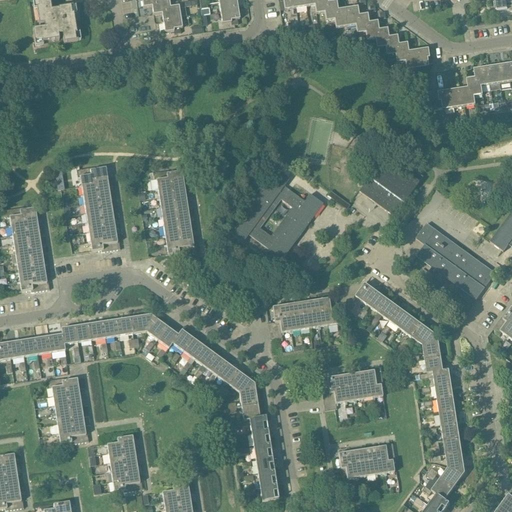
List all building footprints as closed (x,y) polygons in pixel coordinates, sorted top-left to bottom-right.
[(77,42),(72,8),(51,11),(49,0),(42,0),(36,1),(39,25),(44,25),(45,29),(33,31),(35,45),(59,41),(58,36),(62,35),(63,44),(77,42)] [(141,0),(143,9),(152,8),(151,5),(160,4),(160,1),(164,0),(141,0)] [(170,11),(170,8),(168,0),(166,0),(164,0),(160,1),(160,4),(151,5),(152,8),(153,16),(162,15),(161,12),(170,11)] [(237,9),(235,0),(230,0),(227,0),(227,3),(218,4),(220,14),(229,13),(229,11),(237,9)] [(295,0),(279,0),(280,3),(283,2),(283,3),(284,5),(284,11),(299,9),(298,0),(295,0)] [(295,0),(298,0),(299,9),(309,7),(307,0),(295,0)] [(315,15),(324,14),(327,14),(325,4),(328,3),(327,0),(315,0),(316,6),(314,7),(315,15)] [(511,0),(494,0),(495,2),(494,2),(495,9),(496,9),(496,13),(507,11),(507,14),(511,13),(511,0)] [(336,2),(328,3),(325,4),(327,14),(324,14),(326,22),(334,21),(336,21),(335,12),(338,11),(336,2)] [(170,11),(161,12),(162,15),(163,25),(172,23),(172,21),(181,20),(180,18),(186,18),(185,9),(184,9),(179,9),(179,7),(170,8),(170,11)] [(345,28),(355,27),(357,26),(356,17),(358,17),(357,8),(346,10),(347,18),(344,19),(345,28)] [(229,13),(220,14),(222,25),(231,24),(231,27),(238,26),(237,21),(239,21),(237,9),(229,11),(229,13)] [(336,30),(345,28),(344,19),(347,18),(346,10),(338,11),(335,12),(336,21),(334,21),(336,30)] [(356,35),(365,34),(367,34),(366,24),(368,24),(367,16),(358,17),(356,17),(357,26),(355,27),(356,35)] [(172,23),(163,25),(165,34),(174,33),(174,36),(181,35),(180,29),(182,29),(181,20),(172,21),(172,23)] [(366,43),(374,42),(377,41),(375,32),(378,32),(377,23),(368,24),(366,24),(367,34),(365,34),(366,43)] [(376,50),(385,49),(387,48),(386,39),(388,39),(387,30),(378,32),(375,32),(377,41),(374,42),(376,50)] [(386,57),(395,56),(397,56),(395,47),(398,46),(397,37),(388,39),(386,39),(387,48),(385,49),(386,57)] [(396,65),(405,63),(407,63),(406,54),(408,54),(407,45),(398,46),(395,47),(397,56),(395,56),(396,65)] [(427,51),(418,52),(419,61),(416,61),(418,70),(428,69),(427,66),(433,66),(431,59),(429,59),(427,51)] [(406,72),(418,70),(416,61),(419,61),(418,52),(408,54),(406,54),(407,63),(405,63),(406,72)] [(501,85),(511,83),(510,74),(511,73),(511,71),(511,65),(501,67),(502,75),(499,75),(501,85)] [(490,86),(501,85),(499,75),(502,75),(501,67),(490,68),(491,77),(488,77),(490,86)] [(491,77),(490,68),(474,71),(475,79),(477,79),(479,88),(481,88),(490,86),(488,77),(491,77)] [(477,79),(475,79),(466,81),(468,89),(470,89),(471,98),(474,98),(482,96),(481,88),(479,88),(477,79)] [(468,89),(460,91),(461,99),(463,99),(465,108),(475,106),(474,98),(471,98),(470,89),(468,89)] [(454,110),(465,108),(463,99),(461,99),(460,91),(449,92),(450,101),(453,101),(454,110)] [(436,103),(437,110),(442,110),(443,112),(454,110),(453,101),(450,101),(449,92),(438,94),(440,103),(436,103)] [(511,102),(503,104),(504,110),(511,109),(511,102)] [(503,104),(493,105),(494,112),(504,110),(503,104)] [(493,105),(484,107),(485,114),(494,112),(493,105)] [(404,205),(419,184),(423,178),(405,165),(401,171),(386,161),(386,160),(383,158),(368,179),(369,180),(360,193),(359,192),(359,193),(394,218),(394,217),(402,205),(404,205)] [(81,179),(80,179),(81,188),(93,186),(92,182),(108,179),(106,169),(91,172),(92,177),(88,177),(85,178),(81,179)] [(304,204),(284,189),(289,181),(276,171),(230,234),(243,244),(249,236),(270,251),(264,259),(277,269),(323,205),(310,195),(304,204)] [(157,182),(156,182),(157,191),(169,190),(168,185),(183,182),(182,173),(168,175),(169,180),(164,181),(160,181),(157,182)] [(109,189),(108,179),(92,182),(93,186),(81,188),(83,197),(94,196),(94,191),(109,189)] [(185,192),(183,182),(168,185),(169,190),(157,191),(159,201),(170,199),(169,194),(185,192)] [(83,197),(84,207),(96,205),(95,200),(110,198),(109,189),(94,191),(94,196),(83,197)] [(159,201),(160,210),(171,208),(171,203),(186,201),(185,192),(169,194),(170,199),(159,201)] [(347,211),(350,207),(331,192),(328,197),(347,211)] [(112,207),(110,198),(95,200),(96,205),(84,207),(86,216),(97,214),(96,210),(112,207)] [(187,210),(186,201),(171,203),(171,208),(160,210),(162,220),(173,218),(172,213),(187,210)] [(86,216),(87,225),(99,223),(98,219),(113,216),(112,207),(96,210),(97,214),(86,216)] [(10,218),(9,218),(11,228),(22,226),(21,222),(37,220),(35,209),(20,212),(21,217),(17,217),(14,218),(10,218)] [(162,220),(163,229),(174,227),(174,222),(189,220),(187,210),(172,213),(173,218),(162,220)] [(511,213),(490,244),(504,254),(510,246),(511,247),(511,213)] [(115,226),(113,216),(98,219),(99,223),(87,225),(89,235),(100,233),(99,228),(115,226)] [(38,229),(37,220),(21,222),(22,226),(11,228),(12,237),(23,235),(23,231),(38,229)] [(190,229),(189,220),(174,222),(174,227),(163,229),(164,238),(176,236),(175,231),(190,229)] [(485,289),(496,275),(427,225),(416,240),(425,247),(417,258),(432,269),(428,274),(433,277),(436,272),(477,302),(486,290),(485,289)] [(89,235),(90,244),(102,242),(101,238),(116,235),(115,226),(99,228),(100,233),(89,235)] [(12,237),(13,246),(25,245),(24,241),(40,238),(38,229),(23,231),(23,235),(12,237)] [(164,238),(166,247),(177,245),(177,241),(192,238),(190,229),(175,231),(176,236),(164,238)] [(102,242),(90,244),(92,254),(101,252),(100,247),(105,246),(108,246),(112,245),(115,245),(118,244),(117,244),(116,235),(101,238),(102,242)] [(41,248),(40,238),(24,241),(25,245),(13,246),(15,256),(26,254),(26,250),(41,248)] [(177,245),(166,247),(167,257),(177,256),(176,251),(181,250),(184,250),(188,249),(191,248),(193,248),(192,238),(177,241),(177,245)] [(15,256),(16,265),(27,263),(27,259),(42,257),(41,248),(26,250),(26,254),(15,256)] [(44,266),(42,257),(27,259),(27,263),(16,265),(18,274),(29,273),(28,269),(44,266)] [(18,274),(19,284),(30,282),(30,278),(45,275),(44,266),(28,269),(29,273),(18,274)] [(47,284),(45,275),(30,278),(30,282),(19,284),(20,294),(30,292),(32,292),(31,287),(45,285),(47,284)] [(356,299),(367,307),(377,293),(366,285),(356,299)] [(367,307),(378,315),(388,301),(377,293),(367,307)] [(328,301),(319,302),(322,317),(326,316),(328,328),(338,326),(336,315),(330,316),(330,312),(329,309),(329,305),(328,301)] [(378,315),(390,323),(399,309),(388,301),(378,315)] [(319,329),(328,328),(326,316),(322,317),(319,302),(310,303),(312,318),(317,318),(319,329)] [(353,302),(348,309),(352,312),(357,306),(353,302)] [(310,303),(300,305),(303,320),(308,319),(309,331),(319,329),(317,318),(312,318),(310,303)] [(300,332),(309,331),(308,319),(303,320),(300,305),(291,306),(294,321),(298,321),(300,332)] [(291,306),(282,308),(284,323),(289,322),(291,333),(300,332),(298,321),(294,321),(291,306)] [(284,323),(282,308),(272,309),(274,324),(279,323),(280,329),(281,335),(282,335),(291,333),(289,322),(284,323)] [(390,323),(400,331),(410,317),(399,309),(390,323)] [(501,333),(508,339),(511,333),(511,327),(511,325),(511,309),(503,321),(507,324),(505,327),(503,330),(501,333)] [(364,311),(359,318),(364,321),(369,314),(364,311)] [(133,336),(146,334),(148,328),(151,328),(156,321),(150,317),(130,320),(133,336)] [(421,325),(410,317),(400,331),(412,339),(421,325)] [(375,319),(370,325),(375,329),(380,322),(375,319)] [(130,320),(117,322),(119,339),(133,336),(130,320)] [(167,329),(156,321),(151,328),(148,328),(146,334),(157,342),(167,329)] [(117,322),(103,324),(105,341),(119,339),(117,322)] [(103,324),(89,326),(92,343),(105,341),(103,324)] [(412,339),(423,347),(430,342),(432,344),(439,343),(438,338),(421,325),(412,339)] [(78,345),(92,343),(89,326),(75,328),(78,345)] [(386,327),(381,334),(386,337),(391,330),(386,327)] [(78,345),(75,328),(61,331),(62,336),(64,347),(78,345)] [(167,329),(157,342),(168,351),(172,346),(178,337),(167,329)] [(172,346),(183,354),(193,341),(181,332),(178,337),(172,346)] [(49,338),(51,355),(65,353),(64,347),(62,336),(49,338)] [(49,338),(35,341),(38,357),(51,355),(49,338)] [(404,350),(409,343),(405,340),(400,347),(404,350)] [(24,359),(38,357),(35,341),(21,343),(24,359)] [(193,341),(183,354),(194,362),(204,349),(193,341)] [(441,358),(439,343),(432,344),(430,342),(423,347),(425,361),(441,358)] [(10,361),(24,359),(21,343),(8,345),(10,361)] [(150,343),(145,350),(149,353),(154,346),(150,343)] [(409,343),(404,350),(408,353),(413,346),(409,343)] [(0,362),(10,361),(8,345),(0,345),(0,362)] [(497,354),(503,357),(507,351),(502,347),(497,354)] [(215,357),(204,349),(194,362),(206,370),(215,357)] [(161,351),(156,358),(160,361),(165,354),(161,351)] [(176,355),(171,362),(175,365),(180,358),(176,355)] [(215,357),(206,370),(217,379),(227,365),(215,357)] [(444,372),(441,358),(425,361),(428,375),(433,375),(433,374),(444,372)] [(187,364),(183,371),(187,374),(192,367),(187,364)] [(237,373),(227,365),(217,379),(228,387),(237,373)] [(449,371),(444,372),(433,374),(433,375),(435,388),(452,385),(449,371)] [(198,372),(193,378),(198,382),(203,375),(198,372)] [(245,391),(247,394),(255,393),(254,386),(237,373),(228,387),(239,395),(245,391)] [(373,373),(364,375),(366,390),(371,389),(373,400),(383,399),(382,392),(381,388),(375,388),(375,385),(374,381),(374,378),(373,374),(373,373)] [(364,375),(355,376),(357,391),(362,390),(363,402),(373,400),(371,389),(366,390),(364,375)] [(345,377),(348,393),(352,392),(354,403),(363,402),(362,390),(357,391),(355,376),(345,377)] [(336,379),(338,394),(343,394),(344,405),(354,403),(352,392),(348,393),(345,377),(336,379)] [(335,400),(336,405),(336,406),(344,405),(343,394),(338,394),(336,379),(327,380),(329,395),(334,394),(335,400)] [(210,380),(205,386),(209,389),(214,383),(210,380)] [(53,389),(51,390),(52,392),(53,399),(65,397),(64,393),(79,391),(78,381),(63,383),(64,388),(60,388),(56,389),(53,389)] [(435,388),(437,401),(454,399),(452,385),(435,388)] [(221,388),(217,392),(216,394),(220,397),(225,391),(221,388)] [(79,391),(64,393),(65,397),(53,399),(54,408),(66,406),(65,402),(80,400),(79,391)] [(229,394),(225,391),(220,397),(224,400),(229,394)] [(239,395),(241,409),(258,406),(255,393),(247,394),(245,391),(239,395)] [(437,401),(439,415),(456,413),(454,399),(437,401)] [(82,409),(80,400),(65,402),(66,406),(54,408),(56,417),(67,415),(67,411),(82,409)] [(244,423),(249,422),(260,420),(258,406),(241,409),(244,422),(244,423)] [(56,417),(57,427),(69,425),(68,421),(83,419),(82,409),(67,411),(67,415),(56,417)] [(439,415),(441,429),(458,426),(456,413),(439,415)] [(85,428),(83,419),(68,421),(69,425),(57,427),(58,436),(70,434),(70,430),(85,428)] [(266,419),(260,420),(249,422),(251,435),(268,433),(266,419)] [(441,429),(443,443),(460,440),(458,426),(441,429)] [(70,434),(58,436),(60,445),(69,444),(69,440),(72,439),(76,438),(79,438),(83,437),(86,437),(85,428),(70,430),(70,434)] [(251,435),(254,449),(270,446),(268,433),(251,435)] [(107,446),(108,456),(120,454),(119,450),(134,447),(133,438),(117,440),(118,445),(107,446)] [(443,443),(446,457),(462,454),(460,440),(443,443)] [(254,449),(256,463),(272,460),(270,446),(254,449)] [(136,457),(134,447),(119,450),(120,454),(108,456),(110,465),(121,463),(120,459),(136,457)] [(385,448),(376,450),(378,465),(383,464),(385,475),(394,474),(392,463),(387,464),(387,460),(386,457),(386,453),(385,450),(385,448)] [(376,477),(385,475),(383,464),(378,465),(376,450),(366,451),(369,466),(374,466),(376,477)] [(366,451),(357,453),(359,468),(364,467),(366,478),(376,477),(374,466),(369,466),(366,451)] [(356,480),(366,478),(364,467),(359,468),(357,453),(347,454),(350,469),(355,469),(356,480)] [(347,476),(348,481),(356,480),(355,469),(350,469),(347,454),(338,456),(341,471),(346,470),(347,476)] [(446,457),(448,470),(454,471),(454,474),(462,480),(466,475),(462,454),(446,457)] [(0,473),(1,473),(0,468),(16,466),(14,456),(0,458),(0,473)] [(110,465),(111,474),(122,473),(122,468),(137,466),(136,457),(120,459),(121,463),(110,465)] [(256,463),(258,477),(274,474),(272,460),(256,463)] [(17,475),(16,466),(0,468),(1,473),(0,473),(0,482),(3,482),(2,477),(17,475)] [(138,475),(137,466),(122,468),(122,473),(111,474),(113,484),(124,482),(123,478),(138,475)] [(429,473),(436,478),(438,474),(432,469),(429,473)] [(454,491),(462,480),(454,474),(454,471),(448,470),(440,481),(454,491)] [(429,473),(426,477),(433,482),(436,478),(429,473)] [(258,477),(260,490),(276,488),(274,474),(258,477)] [(0,482),(0,492),(4,491),(3,487),(18,484),(17,475),(2,477),(3,482),(0,482)] [(124,482),(113,484),(114,493),(121,492),(124,492),(123,487),(127,487),(130,486),(134,486),(137,485),(140,485),(138,475),(123,478),(124,482)] [(446,502),(454,491),(440,481),(431,493),(432,493),(436,496),(445,503),(446,502)] [(20,494),(18,484),(3,487),(4,491),(0,492),(0,501),(5,501),(5,496),(20,494)] [(162,494),(163,504),(175,502),(174,498),(189,495),(188,486),(172,488),(173,493),(162,494)] [(279,501),(276,488),(260,490),(262,504),(279,501)] [(429,497),(432,493),(431,493),(425,488),(422,492),(429,497)] [(5,501),(0,501),(0,511),(5,511),(4,506),(8,505),(11,505),(15,504),(18,504),(21,503),(20,494),(5,496),(5,501)] [(191,505),(189,495),(174,498),(175,502),(163,504),(164,511),(172,511),(176,511),(176,507),(191,505)] [(436,496),(428,507),(435,511),(445,511),(450,505),(446,502),(445,503),(436,496)] [(417,499),(415,503),(421,508),(424,504),(417,499)]
